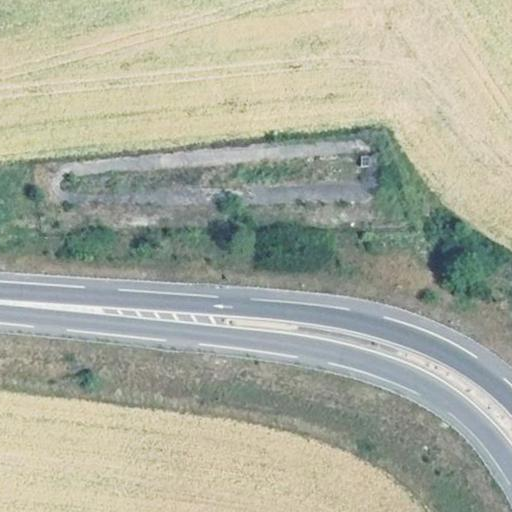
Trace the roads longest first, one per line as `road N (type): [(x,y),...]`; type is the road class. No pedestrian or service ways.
road 1 (motorway): [(0,313),(293,352),(392,378),(465,422),(511,478)]
road 2 (motorway): [(511,419),(436,353),(298,317),(0,304)]
